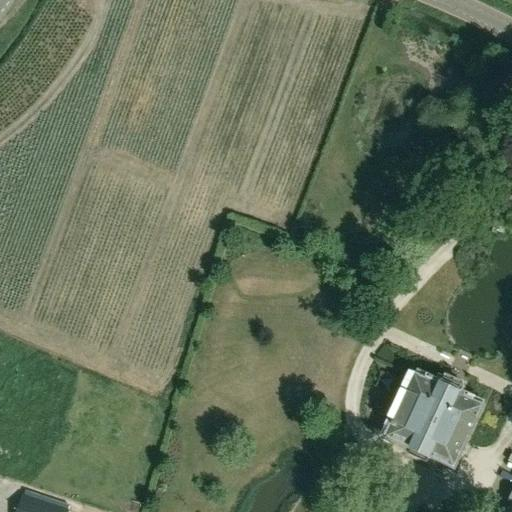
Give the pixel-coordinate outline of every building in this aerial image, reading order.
[(372,95),(362,133),(409,145),(419,107),(372,95)] [(365,139),(347,209),(373,216),(391,145),(365,139)] [(323,233),(329,211),(318,208),(312,230),(323,233)] [(323,240),(349,246),(355,219),(330,213),(323,240)] [(388,437),(453,467),(480,409),(415,379),(388,437)] [(16,511),(68,511),(69,511),(22,495),(16,511)]
